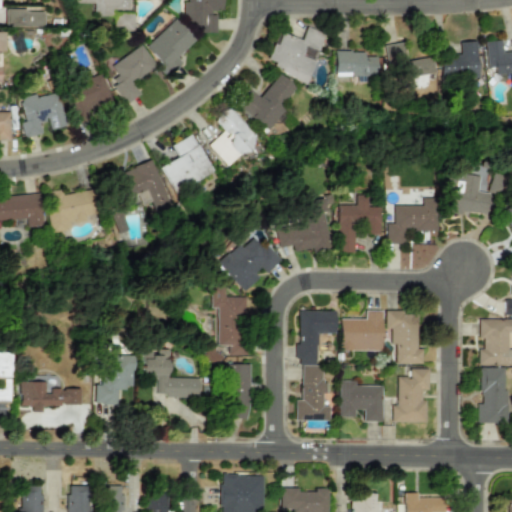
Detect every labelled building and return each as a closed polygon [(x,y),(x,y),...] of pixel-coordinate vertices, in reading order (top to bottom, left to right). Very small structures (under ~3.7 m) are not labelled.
[(125,0),(71,0),(71,3),(92,3),(92,16),(110,16),(110,10),(126,10),(125,0)] [(185,0),(186,2),(181,2),(181,18),(189,18),(189,27),(197,27),(197,33),(214,33),(214,12),(220,12),(219,0),(185,0)] [(41,11),(4,10),(3,26),(41,27),(41,11)] [(118,30),(130,30),(130,18),(118,18),(118,30)] [(180,63),(175,57),(193,40),(173,18),(143,47),(169,73),(180,63)] [(263,65),(306,80),(322,33),(303,27),(299,39),(275,31),(263,65)] [(511,50),(500,51),(499,40),(483,41),(485,68),(492,67),(492,74),(511,73),(511,50)] [(438,56),(438,78),(475,77),(474,41),(458,42),(458,55),(438,56)] [(403,61),(400,43),(385,44),(391,90),(411,87),(410,76),(431,73),(429,57),(403,61)] [(108,65),(115,75),(108,81),(124,104),(138,95),(130,82),(153,66),(139,45),(108,65)] [(374,57),(362,56),(362,52),(333,51),(332,75),(348,76),(348,82),(362,82),(362,76),(373,76),(374,57)] [(110,105),(99,74),(65,87),(72,106),(68,107),(73,118),(110,105)] [(282,110),(277,106),(293,87),(277,74),(257,97),(245,87),(232,103),(265,130),(282,110)] [(39,134),(37,122),(46,121),(48,129),(63,127),(56,93),(34,97),(34,94),(17,97),(21,121),(18,122),(21,137),(39,134)] [(205,145),(225,167),(255,138),(225,106),(211,120),(221,130),(205,145)] [(158,165),(170,192),(209,174),(191,134),(169,144),(175,158),(158,165)] [(148,160),(111,175),(121,199),(144,190),(155,217),(170,211),(148,160)] [(484,216),(487,193),(474,191),(476,176),(457,174),(457,178),(445,176),(440,210),(484,216)] [(57,194),(57,190),(42,191),(47,232),(67,230),(66,221),(90,218),(87,191),(57,194)] [(0,198),(0,220),(23,219),(23,227),(39,226),(37,194),(4,195),(4,199),(0,198)] [(334,252),(352,252),(352,225),(361,225),(361,234),(378,234),(378,207),(365,207),(365,195),(353,195),(353,205),(335,205),(334,252)] [(390,205),(391,223),(383,223),(384,243),(402,243),(402,231),(433,231),(433,197),(419,198),(419,205),(390,205)] [(327,250),(321,213),(325,212),(322,199),(301,202),(304,222),(272,227),(276,247),(290,245),(291,252),(308,249),(309,253),(327,250)] [(511,202),(497,211),(511,236),(511,241),(507,244),(511,253),(511,202)] [(240,290),(261,271),(263,273),(277,261),(253,235),(240,247),(237,243),(215,263),(240,290)] [(241,297),(222,297),(222,285),(209,285),(209,308),(215,308),(215,345),(226,345),(226,355),(241,355),(241,297)] [(511,299),(501,299),(501,314),(511,314),(511,299)] [(332,311),(296,310),(296,344),(297,345),(297,400),(292,400),(292,420),(327,421),(327,406),(320,406),(320,393),(324,394),(325,381),(320,381),(320,366),(314,366),(314,333),(332,333),(332,311)] [(379,311),(362,310),(362,319),(337,319),(337,350),(379,351),(379,311)] [(392,364),(419,364),(419,348),(414,348),(414,310),(382,311),(383,329),(388,329),(388,344),(392,344),(392,364)] [(511,365),(511,349),(505,349),(505,332),(511,331),(511,319),(477,320),(477,366),(511,365)] [(196,378),(165,378),(166,350),(151,349),(151,352),(139,352),(139,378),(154,378),(153,396),(195,397),(196,378)] [(130,355),(99,355),(99,384),(92,384),(92,404),(114,404),(114,388),(130,388),(130,355)] [(247,364),(225,364),(224,418),(246,418),(247,364)] [(394,377),(394,406),(389,405),(389,422),(423,423),(423,399),(419,399),(419,390),(425,390),(426,369),(407,368),(407,377),(394,377)] [(503,368),(477,368),(477,404),(475,404),(475,423),(503,423),(503,368)] [(380,386),(353,385),(353,381),(337,381),(336,417),(352,417),(352,410),(361,410),(361,421),(379,422),(380,386)] [(43,382),(16,382),(16,406),(29,406),(29,411),(39,411),(39,405),(78,405),(78,389),(43,389),(43,382)] [(260,511),(260,475),(218,475),(217,511),(260,511)] [(119,511),(120,485),(99,486),(99,511),(119,511)] [(39,511),(39,486),(17,486),(17,511),(39,511)] [(64,511),(86,511),(86,486),(64,486),(64,511)] [(164,511),(165,489),(144,488),(143,510),(147,510),(147,511),(164,511)] [(325,511),(326,488),(313,488),(313,491),(296,491),(296,488),(278,488),(278,509),(290,509),(290,511),(325,511)] [(441,511),(442,498),(414,498),(414,492),(402,492),(401,511),(441,511)] [(374,511),(374,493),(361,493),(361,500),(347,500),(347,511),(374,511)]
